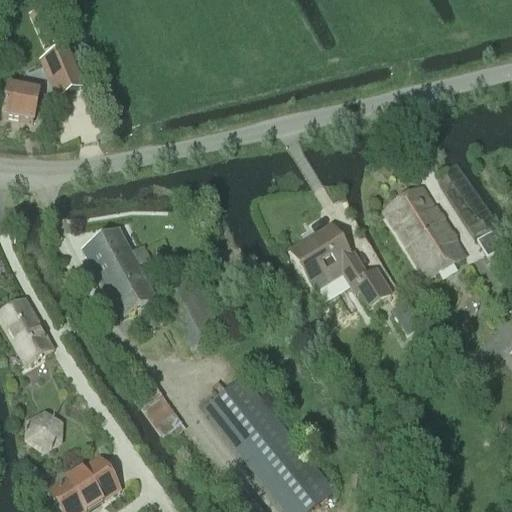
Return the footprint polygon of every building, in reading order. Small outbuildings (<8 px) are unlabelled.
[(38,63),(57,102),(86,88),(68,49),(38,63)] [(8,91),(3,119),(32,125),(38,97),(8,91)] [(463,261),(420,194),(383,218),(421,278),(425,285),(463,261)] [(305,246),(288,256),(308,288),(313,296),(327,287),(344,277),(366,312),(386,300),(372,277),(364,282),(355,269),(350,260),(348,261),(331,234),(307,250),(305,246)] [(126,319),(127,319),(154,304),(136,271),(149,264),(142,251),(129,258),(126,251),(118,235),(82,254),(119,324),(126,319)] [(500,252),(490,237),(475,246),(486,262),(500,252)] [(188,354),(229,333),(201,280),(160,302),(188,354)] [(21,373),(52,355),(24,304),(0,317),(0,327),(22,366),(18,368),(21,373)] [(406,307),(390,317),(405,342),(421,332),(406,307)] [(463,398),(486,384),(476,367),(453,381),(463,398)] [(280,511),(312,511),(331,497),(240,382),(202,413),(280,511)] [(56,511),(90,511),(119,492),(98,461),(46,496),(56,511)]
